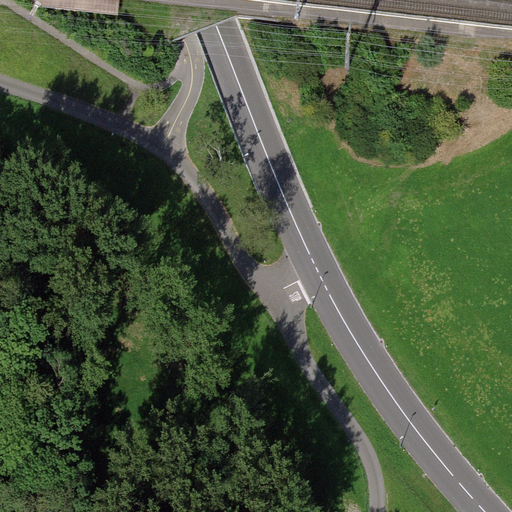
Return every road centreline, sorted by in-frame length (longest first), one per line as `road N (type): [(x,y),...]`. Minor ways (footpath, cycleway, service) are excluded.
road 1 (tertiary): [(486,511),(406,416),(338,308),(207,0)]
road 2 (track): [(379,511),(369,450),(315,373),(278,292)]
road 3 (track): [(319,273),(278,292),(190,169),(163,145)]
road 4 (track): [(163,145),(0,83)]
